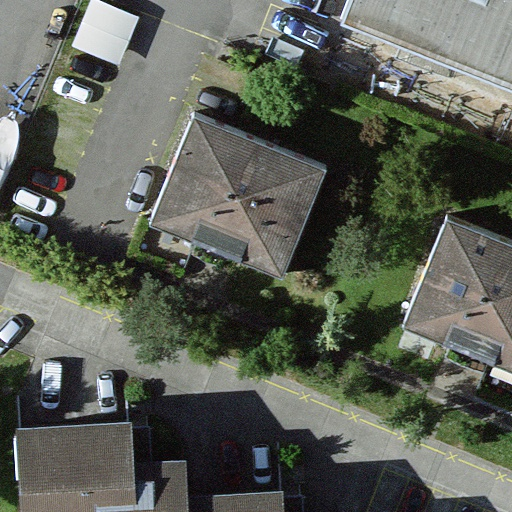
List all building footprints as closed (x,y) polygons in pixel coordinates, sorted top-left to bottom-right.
[(128,51),(144,2),(138,0),(92,0),(81,36),(128,51)] [(511,0),(355,0),(347,21),(511,84),(511,0)] [(228,126),(197,113),(154,219),(280,270),(323,164),(228,126)] [(511,243),(450,220),(409,326),(511,366),(511,243)] [(182,464),(131,466),(130,430),(22,433),(24,511),(276,511),(276,498),(183,501),(182,464)]
